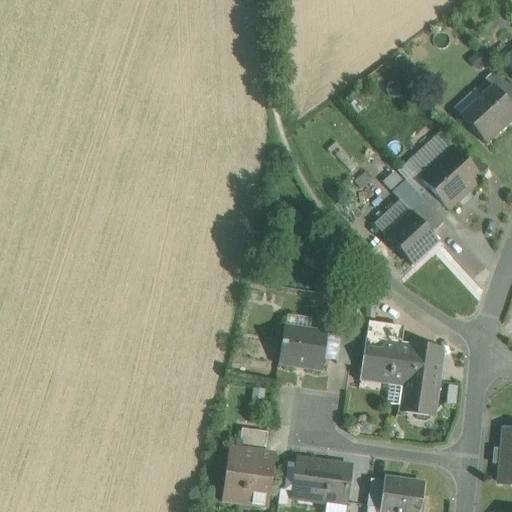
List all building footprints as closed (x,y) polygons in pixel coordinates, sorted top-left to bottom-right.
[(511,91),(495,72),(485,81),(494,90),(495,89),(511,108),(511,91)] [(494,90),(483,100),(484,101),(465,119),(464,118),(462,119),(487,146),(511,123),(511,108),(495,89),(494,90)] [(454,149),(420,180),(428,189),(443,205),(448,211),(482,180),(480,177),(465,161),(454,149)] [(489,169),(473,153),(465,161),(480,177),(489,169)] [(443,205),(428,189),(419,197),(425,203),(435,213),(443,205)] [(435,213),(425,203),(412,215),(431,235),(444,223),(435,213)] [(412,215),(385,239),(411,267),(438,243),(431,235),(412,215)] [(328,323),(286,317),(284,329),(283,329),(278,365),(322,372),(327,336),(326,335),(328,323)] [(400,328),(368,324),(365,343),(397,348),(400,328)] [(354,339),(339,337),(335,365),(350,367),(354,339)] [(397,348),(365,343),(359,383),(361,383),(362,377),(390,381),(393,382),(393,376),(406,378),(402,407),(398,407),(398,409),(432,414),(440,354),(397,348)] [(406,378),(393,376),(393,382),(390,381),(387,405),(398,407),(402,407),(406,378)] [(267,435),(242,431),(239,453),(264,456),(267,435)] [(511,432),(503,432),(498,484),(511,484),(511,432)] [(239,453),(234,452),(229,490),(241,492),(239,505),(265,509),(272,457),(264,456),(239,453)] [(352,468),(296,461),(292,492),(291,499),(347,507),(352,468)] [(295,465),(284,463),(280,491),(292,492),(295,465)] [(386,483),(370,481),(366,509),(382,511),(386,483)] [(418,511),(422,486),(386,481),(386,483),(382,511),(381,511),(418,511)]
